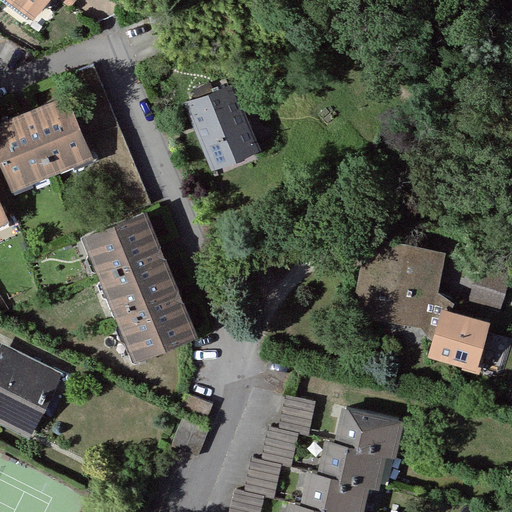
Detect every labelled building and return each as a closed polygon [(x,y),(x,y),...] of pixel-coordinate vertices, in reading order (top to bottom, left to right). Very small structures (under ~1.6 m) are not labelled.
[(10,0),(33,16),(44,0),(61,0),(70,6),(75,0),(10,0)] [(262,149),(234,80),(186,99),(214,168),(262,149)] [(26,107),(53,172),(93,155),(66,91),(26,107)] [(53,172),(26,107),(0,118),(0,161),(12,189),(53,172)] [(82,234),(99,275),(164,248),(147,208),(82,234)] [(410,241),(368,236),(352,314),(435,331),(445,333),(453,308),(456,301),(440,291),(447,251),(410,241)] [(99,275),(117,320),(182,293),(164,248),(99,275)] [(511,278),(511,273),(481,264),(470,301),(503,310),(511,278)] [(199,334),(182,293),(117,320),(134,360),(199,334)] [(496,321),(453,308),(445,333),(435,331),(427,353),(463,364),(462,367),(480,373),(496,321)] [(1,342),(0,344),(0,421),(29,436),(61,371),(1,342)] [(261,511),(265,495),(275,498),(282,464),(292,466),(299,433),(309,435),(316,400),(286,394),(279,427),(269,425),(262,459),(252,457),(244,490),(235,488),(229,511),(261,511)] [(336,440),(388,454),(398,457),(406,419),(344,405),(336,440)] [(209,428),(183,417),(172,446),(198,456),(209,428)] [(388,454),(336,440),(327,438),(319,471),(371,487),(381,489),(388,454)] [(364,511),(371,487),(319,471),(309,469),(302,504),(331,511),(364,511)] [(331,511),(302,504),(292,501),(289,511),(331,511)]
